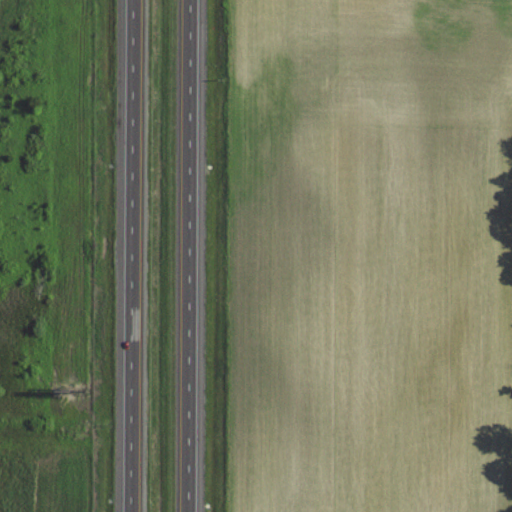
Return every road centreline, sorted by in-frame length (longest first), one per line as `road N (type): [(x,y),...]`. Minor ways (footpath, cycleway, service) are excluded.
road 1 (motorway): [(130,0),(127,511)]
road 2 (motorway): [(194,511),(196,0)]
